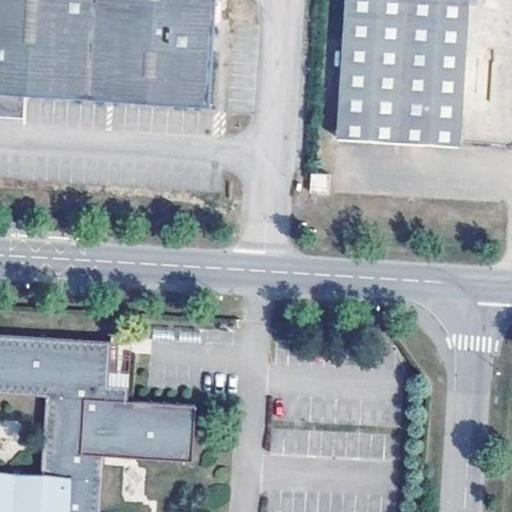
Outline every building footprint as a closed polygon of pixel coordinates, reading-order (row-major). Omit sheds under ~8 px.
[(0,0),(0,91),(211,105),(217,0),(0,0)] [(462,147),(471,0),(347,0),(339,141),(462,147)] [(332,175),(311,174),(310,192),(330,194),(332,175)] [(195,404),(149,401),(129,400),(129,384),(131,342),(0,334),(0,511),(102,511),(104,456),(193,461),(195,404)] [(129,400),(149,401),(150,385),(129,384),(129,400)]
